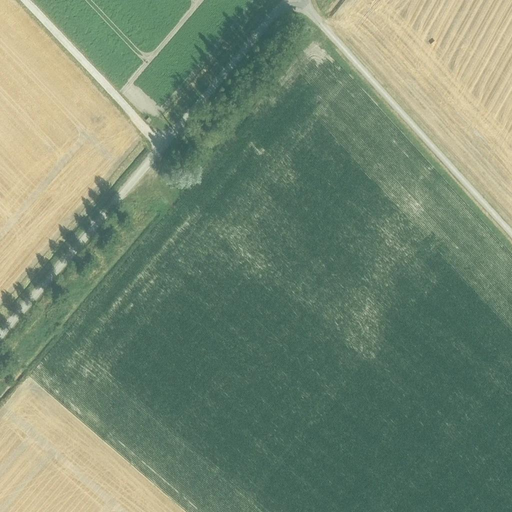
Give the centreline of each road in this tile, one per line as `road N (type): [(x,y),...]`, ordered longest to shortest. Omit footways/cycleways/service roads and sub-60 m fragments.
road 1 (unclassified): [(286,0),(0,336)]
road 2 (unclassified): [(511,235),(297,0)]
